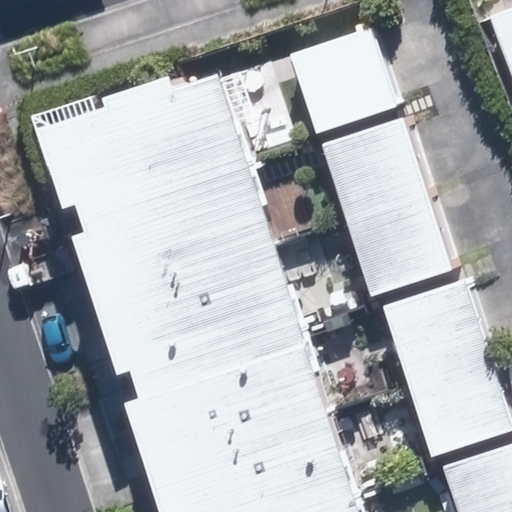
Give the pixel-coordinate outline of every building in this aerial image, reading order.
[(511,0),(494,7),(511,58),(511,0)] [(403,108),(376,27),(295,54),(322,135),(403,108)] [(372,511),(227,73),(184,87),(180,74),(114,96),(118,108),(50,131),(76,208),(88,204),(97,230),(82,235),(131,380),(143,376),(150,396),(138,400),(175,511),(372,511)] [(459,270),(408,117),(327,143),(378,297),(459,270)] [(511,431),(511,403),(471,278),(389,305),(439,455),(511,431)] [(511,511),(511,445),(450,465),(465,511),(511,511)]
